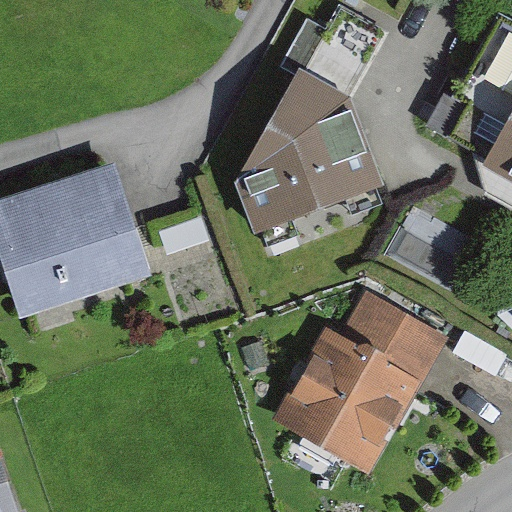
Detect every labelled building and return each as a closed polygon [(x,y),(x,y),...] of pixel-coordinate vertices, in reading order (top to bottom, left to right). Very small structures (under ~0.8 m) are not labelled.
[(362,0),(400,20),(410,0),(362,0)] [(385,25),(340,1),(327,24),(307,14),(279,64),(291,70),(235,173),(255,225),(384,177),(351,88),(385,25)] [(446,89),(428,121),(473,146),(483,185),(511,200),(511,18),(500,12),(455,94),(446,89)] [(114,154),(0,192),(0,251),(20,312),(152,268),(114,154)] [(201,212),(159,227),(167,252),(210,238),(201,212)] [(327,320),(272,415),(369,471),(448,336),(366,288),(342,329),(327,320)] [(0,511),(23,511),(0,441),(0,511)]
